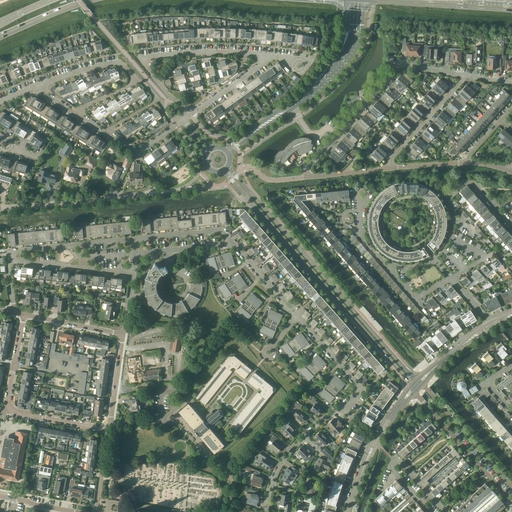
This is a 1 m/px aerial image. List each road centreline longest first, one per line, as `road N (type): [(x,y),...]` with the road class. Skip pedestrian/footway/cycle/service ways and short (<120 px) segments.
road 1 (tertiary): [(222,171),(411,385)]
road 2 (tertiary): [(416,380),(227,166)]
road 3 (residential): [(388,168),(306,172),(401,65)]
road 4 (tertiary): [(228,153),(313,93),(355,37),(359,0)]
road 5 (tertiary): [(345,0),(333,57),(282,107),(222,148)]
road 6 (residential): [(107,430),(10,411),(24,314)]
road 7 (residential): [(170,95),(139,57),(269,55)]
road 8 (residential): [(0,207),(155,193)]
road 9 (tertiary): [(415,391),(511,503)]
road 10 (primary): [(375,0),(511,9)]
road 11 (tertiary): [(511,486),(421,384)]
road 12 (residential): [(135,239),(8,251),(9,259)]
road 13 (residential): [(443,511),(399,462),(393,470),(430,511)]
road 14 (residential): [(9,259),(132,275)]
road 15 (residential): [(267,511),(282,461),(333,412)]
road 16 (residential): [(388,168),(464,74)]
